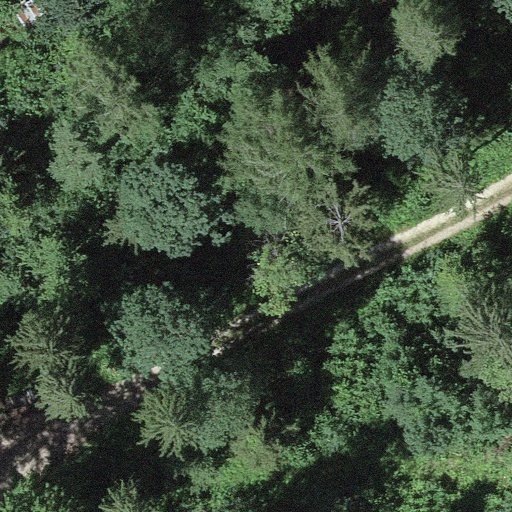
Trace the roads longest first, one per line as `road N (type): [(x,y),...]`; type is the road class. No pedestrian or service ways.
road 1 (track): [(511,182),(63,431),(0,477)]
road 2 (track): [(511,469),(245,455),(63,431)]
